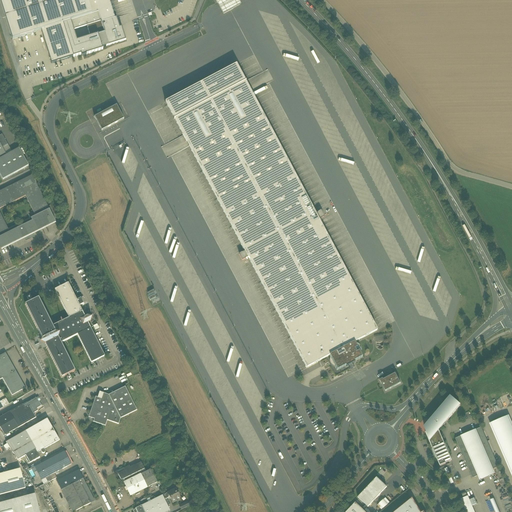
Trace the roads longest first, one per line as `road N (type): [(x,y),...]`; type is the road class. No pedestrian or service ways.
road 1 (unclassified): [(34,265),(70,230),(81,204),(49,125),(53,103),(197,26)]
road 2 (primary): [(488,265),(414,136),(300,0)]
road 3 (unclassified): [(321,0),(374,57),(454,171),(511,188)]
road 4 (track): [(452,360),(453,343),(485,302),(474,267),(414,165)]
road 5 (tertiary): [(113,511),(10,320)]
